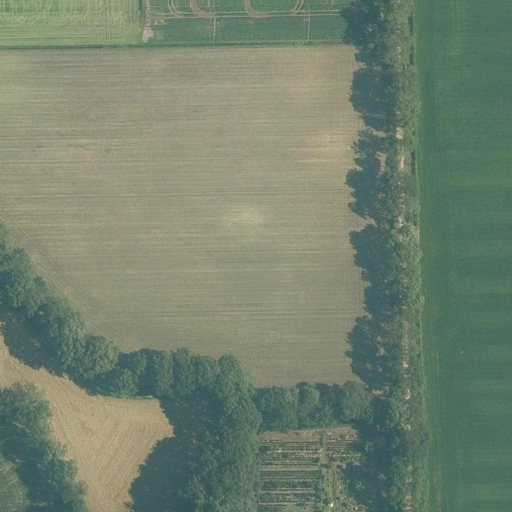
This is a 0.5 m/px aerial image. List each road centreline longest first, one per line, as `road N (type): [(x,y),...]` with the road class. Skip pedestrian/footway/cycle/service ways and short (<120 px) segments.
road 1 (track): [(414,511),(402,0)]
road 2 (track): [(411,412),(233,420)]
